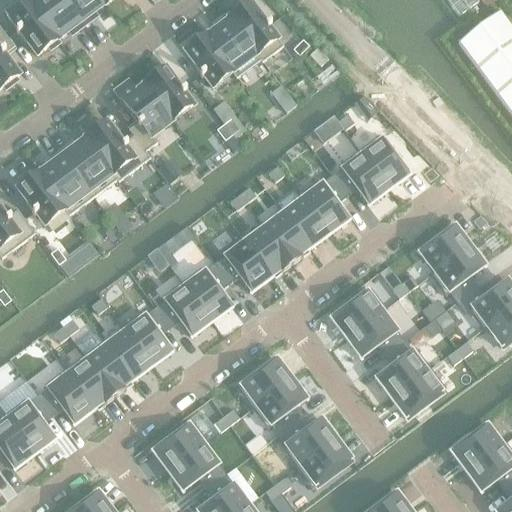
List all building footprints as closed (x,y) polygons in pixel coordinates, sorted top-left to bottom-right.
[(57,43),(25,0),(22,0),(4,14),(18,33),(16,34),(18,37),(20,35),(37,58),(48,50),(50,52),(59,46),(57,43)] [(84,28),(63,0),(25,0),(57,43),(58,42),(57,41),(57,40),(73,29),(77,34),(84,28)] [(106,7),(100,0),(63,0),(84,28),(92,23),(88,17),(103,6),(105,7),(106,7)] [(269,31),(271,29),(270,26),(267,28),(250,5),(231,20),(228,16),(227,17),(263,65),(283,49),(269,31)] [(511,29),(500,13),(458,46),(511,118),(511,29)] [(263,65),(227,17),(220,23),(223,28),(208,40),(206,38),(237,81),(238,80),(261,64),(262,66),(263,65)] [(19,78),(4,58),(15,50),(0,30),(0,92),(4,89),(6,92),(18,83),(16,80),(19,78)] [(237,81),(206,38),(205,39),(203,36),(194,43),(196,45),(185,54),(202,77),(200,78),(202,81),(204,79),(212,91),(232,76),(236,82),(237,81)] [(297,59),(307,50),(301,43),(291,53),(297,59)] [(317,51),(309,58),(320,70),(328,62),(317,51)] [(183,94),(165,71),(145,86),(172,123),(193,108),(184,96),(187,95),(185,92),(183,94)] [(172,123),(145,86),(144,87),(145,89),(136,96),(128,85),(116,94),(139,125),(129,132),(134,139),(133,139),(145,155),(157,146),(151,139),(172,123)] [(347,118),(338,125),(344,134),(354,127),(347,118)] [(231,122),(224,128),(232,139),(240,133),(231,122)] [(145,155),(133,139),(123,147),(107,125),(86,140),(119,185),(150,161),(145,155)] [(224,128),(217,133),(225,144),(232,139),(224,128)] [(379,138),(359,153),(388,193),(409,178),(403,170),(405,169),(395,156),(393,158),(379,138)] [(119,185),(86,140),(85,141),(87,143),(71,154),(67,149),(60,155),(94,201),(117,183),(119,185)] [(342,173),(332,180),(347,200),(357,193),(369,208),(388,193),(359,153),(339,168),(342,173)] [(94,201),(60,155),(52,160),(56,166),(41,177),(40,177),(39,175),(38,176),(70,219),(72,217),(94,201)] [(278,170),(268,177),(275,186),(284,179),(284,178),(278,169),(278,170)] [(70,219),(38,176),(36,173),(27,180),(29,183),(18,191),(35,214),(32,216),(34,218),(36,217),(45,228),(65,214),(69,219),(70,219)] [(299,198),(298,199),(302,203),(328,238),(349,223),(338,207),(347,200),(332,180),(322,188),(319,183),(299,198)] [(249,191),(239,198),(246,208),(256,200),(249,191)] [(230,205),(237,214),(246,208),(239,198),(230,205)] [(302,203),(283,217),(309,252),(328,238),(302,203)] [(0,259),(2,262),(35,237),(17,213),(7,221),(0,211),(0,259)] [(265,230),(263,231),(291,269),(303,260),(302,258),(309,252),(283,217),(265,230)] [(247,237),(241,241),(271,281),(279,275),(280,277),(291,269),(263,231),(265,230),(262,226),(260,227),(247,237)] [(434,245),(419,256),(433,275),(434,276),(470,249),(455,229),(447,235),(446,232),(432,242),(433,243),(434,245)] [(225,260),(215,267),(230,287),(239,280),(251,296),(271,281),(241,241),(221,256),(225,260)] [(433,275),(430,278),(430,279),(445,299),(449,296),(456,306),(476,291),(469,281),(485,269),(470,249),(434,276),(433,275)] [(66,263),(57,252),(50,257),(59,268),(66,263)] [(202,271),(182,285),(212,325),(232,310),(220,294),(230,287),(215,267),(205,275),(202,271)] [(411,279),(401,287),(408,296),(418,288),(411,279)] [(476,291),(456,306),(464,316),(468,313),(482,332),(483,334),(487,331),(486,329),(511,309),(511,289),(507,283),(484,301),(476,291)] [(165,305),(155,312),(170,332),(180,325),(192,340),(212,325),(182,285),(162,300),(165,305)] [(401,287),(392,294),(398,302),(399,302),(408,296),(401,287)] [(11,304),(3,292),(0,294),(0,303),(4,309),(11,304)] [(339,316),(331,322),(346,341),(382,315),(383,316),(387,313),(386,312),(371,292),(352,306),(350,304),(337,314),(339,316)] [(101,302),(91,309),(98,318),(108,310),(101,302)] [(511,309),(486,329),(487,331),(501,349),(501,350),(511,342),(511,309)] [(123,330),(121,330),(125,335),(126,334),(152,369),(172,355),(161,339),(170,332),(155,312),(146,320),(142,315),(123,330)] [(382,315),(346,341),(361,362),(377,350),(384,359),(404,344),(383,316),(382,315)] [(72,323),(63,330),(70,339),(79,332),(72,323)] [(63,330),(53,337),(60,346),(70,339),(63,330)] [(107,348),(133,384),(152,369),(126,334),(125,335),(107,348)] [(103,344),(84,358),(116,400),(127,392),(125,390),(133,384),(107,348),(104,344),(103,344)] [(391,369),(376,381),(390,401),(430,371),(416,351),(412,354),(404,344),(384,359),(391,369)] [(467,345),(457,352),(463,361),(473,354),(467,345)] [(457,352),(447,359),(454,368),(463,361),(457,352)] [(84,358),(65,372),(95,412),(102,407),(104,409),(116,400),(84,358)] [(256,378),(237,392),(252,412),(292,382),(277,362),(269,368),(268,365),(254,375),(256,378)] [(430,371),(390,401),(406,421),(414,416),(415,418),(429,408),(427,406),(446,392),(430,371)] [(48,393),(39,399),(53,419),(62,412),(74,428),(95,412),(65,372),(44,388),(48,393)] [(292,382),(252,412),(274,442),(298,424),(291,414),(307,402),(292,382)] [(25,402),(6,417),(35,457),(55,442),(43,427),(53,419),(39,399),(28,407),(25,402)] [(233,413),(223,420),(230,429),(240,421),(239,421),(233,413)] [(0,458),(3,457),(15,472),(35,457),(6,417),(0,421),(0,458)] [(223,420),(214,427),(220,435),(220,436),(230,429),(223,420)] [(298,424),(274,442),(296,471),(336,441),(321,422),(308,432),(306,433),(298,424)] [(161,449),(153,454),(168,474),(204,448),(205,449),(208,446),(208,445),(193,425),(174,439),(172,436),(159,447),(161,449)] [(459,449),(451,455),(466,475),(502,448),(502,447),(487,428),(472,440),(470,437),(457,447),(459,449)] [(336,441),(296,471),(311,492),(330,478),(332,480),(345,470),(344,468),(351,462),(336,441)] [(502,448),(466,475),(481,495),(496,483),(504,493),(511,487),(511,453),(506,445),(505,445),(502,447),(502,448)] [(204,448),(168,474),(183,495),(199,483),(206,492),(226,477),(205,449),(204,448)] [(213,502),(200,511),(241,511),(248,507),(226,477),(206,492),(213,502)] [(284,481),(275,488),(281,497),(291,490),(284,481)] [(511,503),(498,511),(511,511),(511,487),(504,493),(511,503)] [(275,488),(265,495),(271,504),(281,497),(275,488)] [(78,511),(75,511),(111,511),(98,495),(91,501),(89,498),(76,508),(78,511)] [(376,511),(374,511),(408,511),(397,496),(389,501),(387,499),(374,509),(376,511)]
